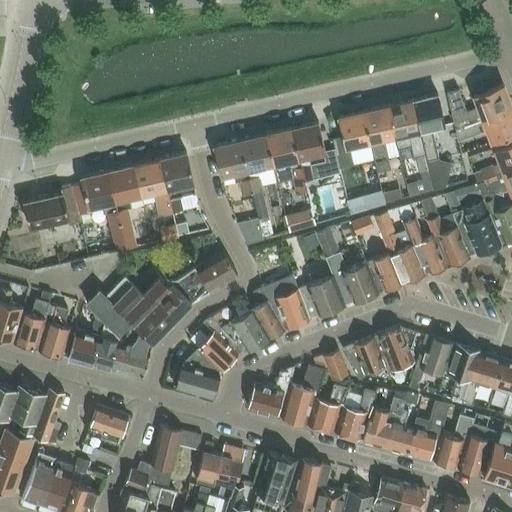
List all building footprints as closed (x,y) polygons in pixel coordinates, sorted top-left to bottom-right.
[(454,129),(510,108),(501,84),(484,90),(483,88),(476,91),(477,93),(473,94),(478,106),(466,111),(457,88),(445,90),(454,129)] [(412,99),(424,154),(428,170),(432,189),(444,186),(450,163),(438,160),(431,131),(442,129),(441,125),(444,124),(437,93),(412,99)] [(412,99),(387,104),(394,136),(397,147),(410,144),(413,156),(415,156),(424,154),(412,99)] [(394,136),(387,104),(362,110),(369,141),(371,149),(374,163),(376,172),(389,169),(383,138),(394,136)] [(511,113),(510,108),(454,129),(457,139),(486,129),(491,142),(511,133),(511,113)] [(369,141),(362,110),(337,116),(341,135),(331,138),(338,167),(352,164),(348,146),(369,141)] [(291,127),(298,158),(324,152),(317,120),(291,127)] [(291,127),(265,133),(272,164),(285,161),(288,170),(290,170),(295,192),(305,190),(303,180),(300,166),(298,158),(291,127)] [(265,133),(239,139),(246,170),(248,178),(251,193),(261,190),(260,185),(276,181),(272,164),(265,133)] [(251,193),(248,178),(246,170),(239,139),(213,145),(220,176),(233,173),(235,182),(238,181),(241,195),(251,193)] [(498,162),(472,172),(475,181),(482,178),(511,166),(511,140),(493,147),(498,162)] [(168,198),(170,209),(171,212),(181,210),(178,196),(195,192),(185,151),(159,157),(168,198)] [(415,156),(418,173),(428,170),(424,154),(415,156)] [(168,198),(159,157),(133,163),(140,195),(153,191),(158,212),(170,209),(168,198)] [(140,195),(133,163),(107,169),(116,210),(125,247),(134,245),(126,208),(130,207),(128,197),(140,195)] [(300,166),(303,180),(313,178),(310,164),(300,166)] [(511,166),(482,178),(487,190),(493,192),(491,198),(509,191),(510,194),(511,193),(511,166)] [(82,182),(71,184),(78,214),(89,211),(88,207),(101,204),(103,214),(106,213),(114,250),(125,247),(116,210),(107,169),(80,176),(82,182)] [(482,178),(475,181),(476,182),(480,192),(482,198),(500,242),(511,237),(511,204),(511,203),(495,210),(491,198),(493,192),(487,190),(482,178)] [(453,189),(457,199),(480,192),(476,182),(453,189)] [(78,214),(71,184),(60,187),(61,192),(23,201),(29,227),(67,218),(68,223),(79,221),(77,214),(78,214)] [(399,187),(381,191),(384,201),(401,197),(399,187)] [(453,189),(443,192),(451,212),(456,210),(454,204),(458,202),(457,199),(453,189)] [(456,225),(468,255),(487,248),(488,250),(497,247),(496,244),(500,242),(482,198),(461,207),(462,208),(456,210),(451,212),(456,225)] [(263,199),(254,202),(257,217),(262,238),(272,235),(267,216),(263,199)] [(445,264),(433,234),(422,238),(409,203),(398,207),(411,243),(424,272),(445,264)] [(383,240),(388,252),(401,281),(424,272),(411,243),(398,248),(393,236),(395,235),(385,209),(372,213),(383,240)] [(284,215),(288,231),(304,226),(299,210),(284,215)] [(373,227),(368,214),(351,221),(355,234),(373,227)] [(427,218),(427,219),(433,234),(445,264),(468,255),(456,225),(443,230),(438,216),(437,214),(427,218)] [(262,238),(257,217),(236,222),(246,242),(262,238)] [(178,222),(174,222),(177,235),(188,233),(185,220),(178,222)] [(158,227),(161,239),(177,235),(174,222),(158,227)] [(327,227),(315,232),(325,257),(332,274),(333,273),(344,302),(365,295),(368,296),(374,294),(375,291),(378,290),(365,261),(345,269),(338,252),(327,227)] [(318,245),(314,234),(301,239),(305,250),(318,245)] [(183,274),(202,293),(236,273),(223,250),(194,266),(183,274)] [(388,252),(365,261),(378,290),(401,281),(388,252)] [(291,272),(259,285),(283,326),(308,316),(297,287),(291,272)] [(124,274),(104,294),(130,320),(131,321),(150,340),(151,340),(190,300),(202,293),(183,274),(169,283),(168,285),(157,274),(141,291),(124,274)] [(332,274),(297,287),(308,316),(343,303),(332,274)] [(259,285),(251,290),(259,302),(252,306),(268,334),(283,326),(259,285)] [(0,336),(11,340),(20,309),(19,309),(20,305),(19,305),(12,303),(7,301),(10,289),(0,286),(0,336)] [(130,320),(104,294),(98,288),(85,301),(104,319),(117,332),(119,330),(129,321),(130,320)] [(41,290),(39,296),(48,299),(49,292),(41,290)] [(13,340),(34,346),(47,302),(48,302),(48,300),(34,296),(30,312),(20,309),(11,340),(13,340)] [(60,354),(69,325),(62,323),(66,307),(48,302),(47,302),(34,346),(60,354)] [(218,309),(210,315),(220,325),(243,348),(246,347),(268,334),(252,306),(223,323),(218,309)] [(213,330),(197,347),(220,369),(237,352),(242,348),(243,348),(241,346),(220,325),(210,315),(202,320),(213,330)] [(98,333),(90,362),(109,367),(117,338),(118,335),(119,330),(117,332),(104,319),(100,333),(98,333)] [(117,338),(109,367),(140,376),(151,340),(150,340),(131,321),(130,320),(129,321),(124,336),(118,335),(117,338)] [(373,334),(384,364),(386,370),(413,360),(409,350),(415,330),(399,325),(399,324),(373,334)] [(69,325),(60,354),(62,354),(66,355),(68,351),(75,353),(74,357),(90,362),(98,333),(75,327),(75,326),(69,325)] [(443,370),(452,341),(425,333),(409,384),(417,387),(423,366),(442,372),(443,370)] [(384,364),(373,334),(353,341),(341,346),(356,375),(360,373),(384,364)] [(479,350),(452,341),(443,370),(457,374),(450,397),(463,401),(479,350)] [(220,370),(220,369),(197,347),(181,362),(174,386),(211,396),(219,369),(220,370)] [(337,348),(322,353),(326,364),(327,366),(331,378),(346,372),(337,348)] [(479,350),(463,401),(471,403),(477,380),(494,386),(503,357),(479,350)] [(322,353),(312,357),(315,364),(320,366),(326,364),(322,353)] [(511,359),(503,357),(494,386),(509,390),(506,400),(511,402),(511,359)] [(289,380),(279,414),(303,421),(311,394),(315,395),(316,392),(317,388),(323,367),(320,366),(315,364),(307,362),(301,383),(289,380)] [(246,405),(279,414),(289,380),(294,364),(279,369),(274,387),(253,382),(246,405)] [(339,402),(342,403),(347,385),(332,381),(327,398),(315,395),(307,422),(331,429),(339,402)] [(16,388),(0,382),(0,416),(6,419),(8,413),(16,388)] [(17,382),(16,388),(8,413),(22,418),(18,429),(30,433),(44,392),(17,382)] [(47,386),(31,434),(32,434),(46,439),(54,442),(61,422),(53,419),(62,391),(47,386)] [(358,407),(342,403),(334,430),(358,437),(366,409),(369,410),(371,404),(375,389),(363,386),(358,407)] [(369,410),(361,438),(384,444),(394,410),(399,411),(401,407),(403,400),(405,391),(394,389),(388,409),(371,404),(369,410)] [(406,390),(403,400),(415,403),(418,393),(406,390)] [(413,426),(406,450),(428,457),(434,436),(438,437),(440,430),(448,403),(434,399),(429,419),(415,416),(413,426)] [(509,413),(511,404),(511,403),(504,401),(501,411),(509,413)] [(126,413),(96,403),(86,431),(116,441),(126,413)] [(394,410),(384,444),(406,450),(413,426),(403,423),(407,409),(401,407),(399,411),(394,410)] [(361,438),(369,410),(366,409),(358,437),(361,438)] [(438,437),(432,458),(434,459),(433,462),(444,465),(445,462),(457,465),(465,437),(469,421),(470,417),(460,414),(455,434),(440,430),(438,437)] [(469,421),(465,437),(457,465),(478,471),(487,440),(492,441),(493,438),(494,438),(497,429),(469,421)] [(148,474),(145,480),(148,481),(151,482),(160,485),(166,487),(176,443),(180,428),(159,423),(151,457),(150,461),(151,462),(148,474)] [(0,440),(0,489),(11,494),(27,451),(13,446),(18,432),(5,427),(0,440)] [(180,428),(176,443),(196,448),(199,438),(201,433),(180,428)] [(492,441),(482,472),(511,482),(511,443),(497,439),(494,438),(493,438),(492,441)] [(214,479),(220,452),(219,452),(218,453),(210,451),(212,441),(204,439),(195,479),(212,483),(214,479)] [(83,443),(81,449),(90,453),(92,446),(83,443)] [(220,452),(214,479),(215,480),(221,481),(232,484),(232,482),(235,482),(242,459),(242,458),(241,458),(244,448),(222,443),(220,452)] [(268,450),(267,452),(248,511),(277,511),(295,459),(268,450)] [(39,502),(55,457),(37,451),(35,457),(34,457),(21,496),(39,502)] [(73,463),(72,467),(84,473),(85,470),(88,460),(79,457),(76,456),(73,463)] [(73,463),(55,457),(39,502),(57,508),(72,467),(73,463)] [(314,491),(321,462),(300,457),(292,493),(309,497),(311,490),(314,491)] [(151,462),(150,461),(147,461),(147,462),(139,459),(135,469),(130,467),(123,482),(147,492),(151,482),(148,481),(145,480),(148,474),(151,462)] [(317,492),(315,499),(312,511),(325,511),(332,488),(324,486),(328,464),(321,462),(314,491),(317,492)] [(391,511),(394,511),(402,482),(380,476),(372,507),(391,511)] [(89,511),(98,491),(70,479),(59,509),(66,511),(89,511)] [(221,481),(217,495),(227,498),(230,488),(232,484),(221,481)] [(350,481),(349,484),(342,511),(365,511),(370,493),(357,490),(359,483),(350,481)] [(121,504),(118,511),(141,511),(148,492),(147,492),(123,482),(117,502),(121,504)] [(148,492),(141,511),(160,511),(161,509),(155,507),(160,485),(151,482),(147,492),(148,492)] [(223,511),(245,511),(247,506),(237,503),(243,485),(235,482),(232,482),(232,484),(230,488),(227,498),(224,506),(225,507),(223,511)] [(394,511),(418,511),(425,488),(402,482),(395,509),(394,511)] [(342,490),(332,488),(325,511),(342,511),(349,484),(343,483),(342,490)] [(197,492),(207,495),(209,487),(199,484),(197,492)] [(161,509),(160,511),(178,511),(168,509),(174,489),(166,487),(160,485),(155,507),(161,509)] [(309,497),(292,493),(287,511),(310,511),(314,499),(315,499),(317,492),(314,491),(311,490),(309,497)] [(465,511),(469,500),(443,493),(440,507),(434,505),(431,511),(465,511)] [(180,511),(201,511),(204,503),(195,500),(192,509),(183,506),(180,511)] [(204,503),(201,511),(211,511),(214,506),(204,503)]
